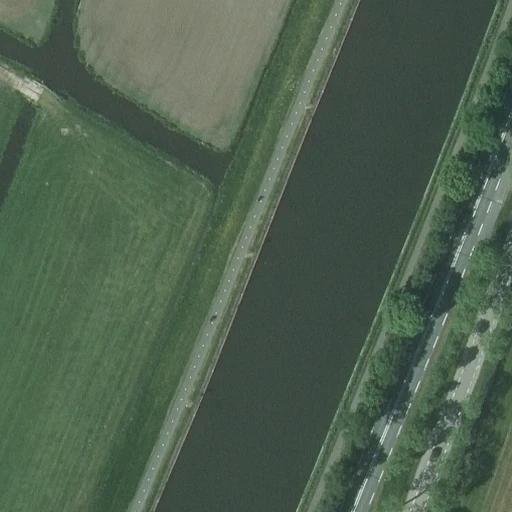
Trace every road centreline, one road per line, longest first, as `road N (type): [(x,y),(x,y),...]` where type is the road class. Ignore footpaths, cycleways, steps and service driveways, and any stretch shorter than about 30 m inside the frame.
road 1 (primary): [(350,511),(511,110)]
road 2 (unclassified): [(415,511),(511,248)]
